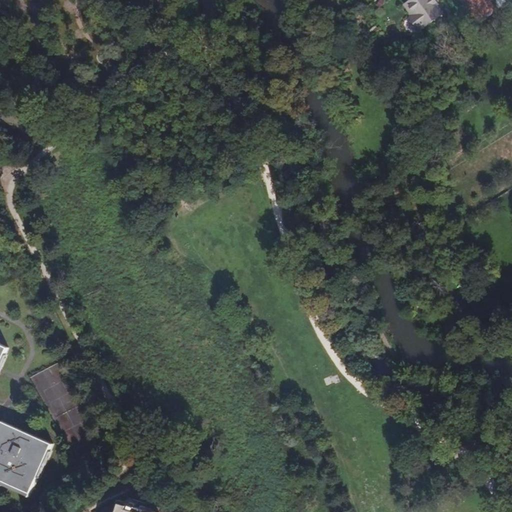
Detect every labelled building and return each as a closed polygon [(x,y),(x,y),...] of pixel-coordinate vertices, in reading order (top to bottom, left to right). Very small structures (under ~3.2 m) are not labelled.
[(437,2),(434,0),(409,0),(406,3),(413,13),(410,14),(409,15),(419,29),(442,12),(435,3),(437,2)] [(462,0),(477,20),(496,10),(495,8),(488,0),(462,0)] [(403,4),(410,14),(413,13),(406,3),(403,4)] [(442,329),(445,334),(464,326),(462,320),(442,329)] [(0,376),(11,351),(0,346),(0,376)] [(56,442),(5,419),(0,429),(0,475),(34,491),(56,442)] [(166,511),(159,509),(158,510),(149,507),(146,506),(137,503),(137,502),(129,499),(124,511),(166,511)]
